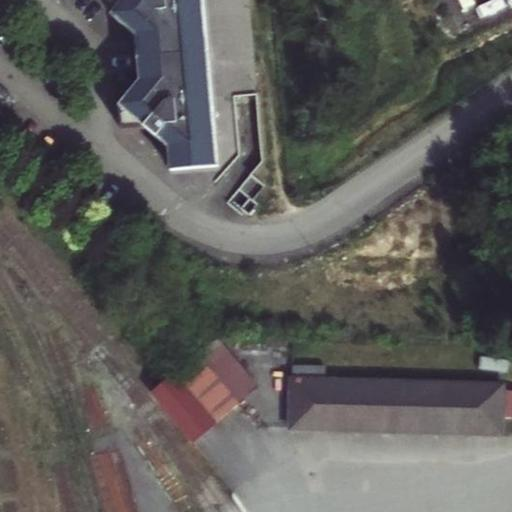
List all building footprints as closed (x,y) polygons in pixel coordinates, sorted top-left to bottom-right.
[(172,148),(173,172),(218,168),(203,0),(112,0),(114,16),(138,37),(141,60),(142,83),(122,107),(124,130),(147,128),(172,148)] [(511,0),(405,0),(433,60),(511,24),(511,0)] [(455,318),(457,268),(214,262),(213,312),(455,318)] [(147,396),(191,444),(259,384),(214,335),(147,396)] [(507,381),(324,378),(325,365),(289,364),(287,432),(504,436),(504,419),(511,419),(511,390),(507,391),(507,381)]
